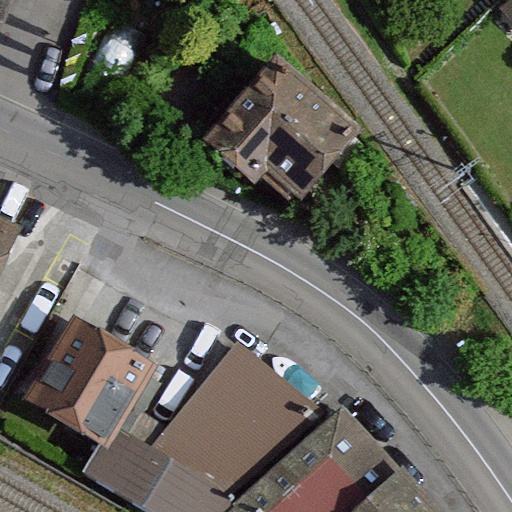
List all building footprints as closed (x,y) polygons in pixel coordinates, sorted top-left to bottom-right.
[(0,0),(0,17),(11,21),(18,0),(0,0)] [(511,28),(511,0),(498,13),(511,28)] [(284,62),(206,157),(299,201),(351,136),(284,62)] [(0,302),(33,236),(0,220),(0,302)] [(71,320),(26,399),(120,453),(144,410),(165,374),(71,320)] [(322,407),(242,344),(173,427),(144,410),(120,453),(106,476),(161,511),(226,511),(242,498),(231,491),(322,407)] [(367,511),(408,471),(356,408),(254,511),(367,511)] [(443,511),(408,471),(367,511),(443,511)]
